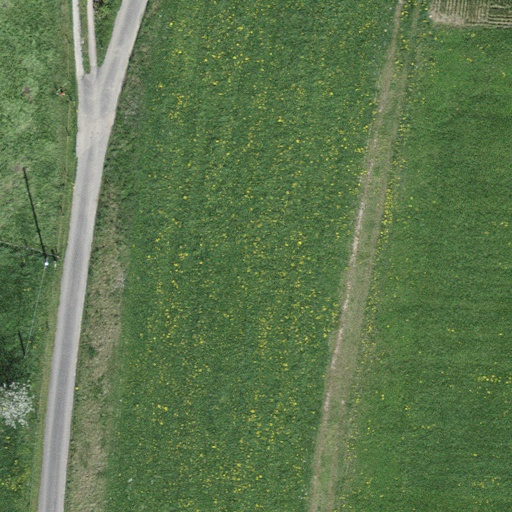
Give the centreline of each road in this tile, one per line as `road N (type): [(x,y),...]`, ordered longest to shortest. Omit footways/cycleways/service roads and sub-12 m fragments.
road 1 (unclassified): [(49,511),(96,146),(139,0)]
road 2 (track): [(329,511),(383,125)]
